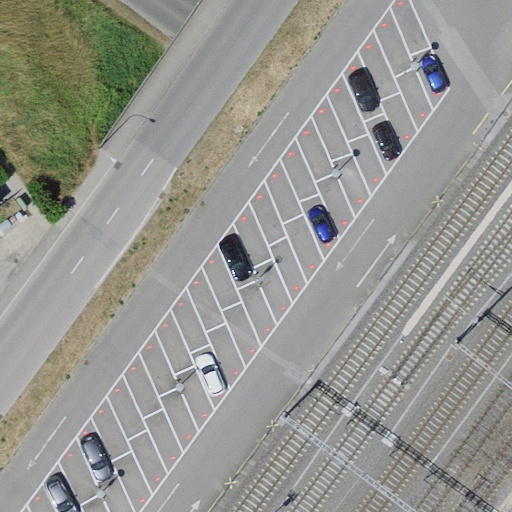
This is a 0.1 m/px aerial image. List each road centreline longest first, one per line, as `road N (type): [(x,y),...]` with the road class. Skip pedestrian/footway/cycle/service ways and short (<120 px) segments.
road 1 (unclassified): [(0,373),(265,0)]
road 2 (secondary): [(511,227),(189,0)]
